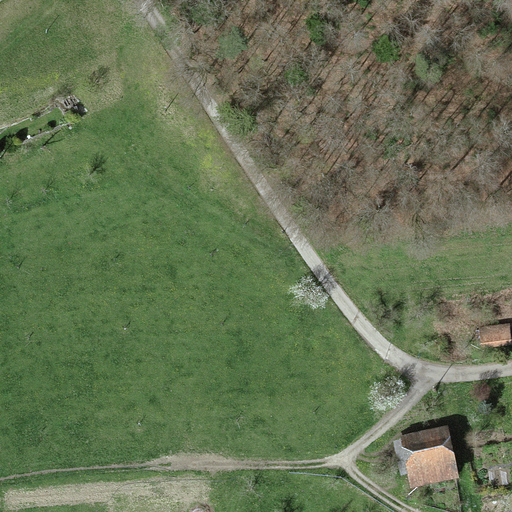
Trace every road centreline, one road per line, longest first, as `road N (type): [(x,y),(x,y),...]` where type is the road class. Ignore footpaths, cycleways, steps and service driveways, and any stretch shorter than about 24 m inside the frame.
road 1 (track): [(511,375),(434,382),(348,319),(131,0)]
road 2 (track): [(422,374),(398,415),(357,448),(312,462),(221,464)]
